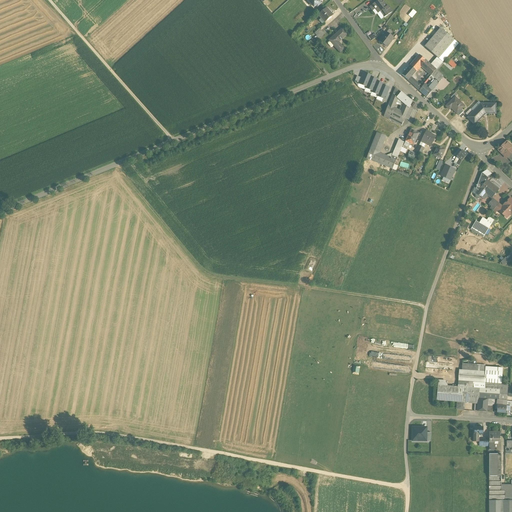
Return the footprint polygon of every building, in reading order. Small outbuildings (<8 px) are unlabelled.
[(379,1),(370,7),(372,11),(375,9),(375,10),(376,9),(379,13),(381,12),(381,11),(382,10),(386,16),(392,12),(388,6),(386,7),(381,0),(379,0),(378,0),(379,1)] [(328,12),(326,9),(319,16),(322,19),(323,18),(326,21),(333,15),(330,11),(328,12)] [(412,18),(416,12),(413,9),(408,15),(412,18)] [(344,49),(338,42),(341,40),(341,41),(342,40),(341,40),(347,35),(342,29),(330,41),(340,53),(344,49)] [(440,29),(424,47),(437,57),(443,63),(458,44),(440,29)] [(394,38),(386,32),(379,41),(387,47),(394,38)] [(420,55),(410,66),(416,71),(420,66),(425,60),(420,55)] [(430,65),(431,66),(436,70),(443,63),(437,57),(430,65)] [(425,60),(420,66),(424,69),(429,64),(425,60)] [(410,66),(402,75),(412,84),(415,81),(410,77),(416,71),(410,66)] [(431,66),(427,71),(431,75),(436,70),(431,66)] [(436,70),(431,75),(440,82),(444,77),(436,70)] [(360,84),(367,87),(371,78),(371,76),(364,73),(362,79),(360,84)] [(366,89),(372,91),(376,81),(376,80),(371,78),(367,87),(366,89)] [(372,93),(378,95),(382,86),(383,84),(376,81),(372,91),(372,93)] [(433,83),(429,88),(432,91),(438,84),(437,84),(436,83),(436,82),(435,81),(433,83)] [(429,88),(425,84),(419,91),(426,98),(432,91),(429,88)] [(389,88),(382,86),(378,95),(378,97),(383,99),(384,99),(387,94),(389,88)] [(401,93),(395,88),(393,94),(397,98),(401,93)] [(397,98),(398,99),(397,100),(400,103),(401,102),(403,103),(404,105),(409,108),(412,102),(401,93),(397,98)] [(397,98),(393,94),(384,116),(389,119),(390,116),(394,109),(397,100),(398,99),(397,98)] [(453,100),(446,107),(449,110),(451,108),(457,114),(461,110),(464,107),(458,101),(459,101),(455,98),(455,97),(453,100)] [(397,100),(394,109),(401,112),(402,111),(400,111),(402,107),(403,103),(401,102),(400,103),(397,100)] [(469,117),(468,118),(473,123),(478,118),(480,120),(483,116),(487,114),(496,114),(495,104),(481,104),(473,112),(469,117)] [(409,108),(404,105),(402,111),(401,112),(400,114),(406,116),(409,108)] [(413,110),(409,108),(406,116),(405,118),(409,120),(413,110)] [(394,109),(390,116),(389,119),(388,119),(397,124),(402,126),(405,118),(406,116),(400,114),(401,112),(394,109)] [(414,133),(410,131),(406,141),(409,143),(413,145),(419,134),(415,132),(414,133)] [(431,133),(426,131),(421,141),(431,147),(436,137),(431,134),(431,133)] [(386,137),(377,133),(366,159),(376,163),(379,153),(386,137)] [(386,156),(379,153),(376,163),(392,170),(403,143),(399,142),(394,154),(393,153),(386,156)] [(511,147),(507,142),(503,145),(503,147),(502,148),(501,148),(498,150),(502,154),(503,154),(507,158),(506,158),(507,158),(511,152),(511,147)] [(445,149),(437,146),(433,155),(441,158),(445,149)] [(410,150),(407,156),(414,160),(417,153),(410,150)] [(462,151),(457,157),(459,159),(462,162),(467,155),(462,151)] [(455,170),(445,166),(441,176),(450,180),(455,170)] [(476,189),(478,191),(487,181),(489,179),(482,172),(476,189)] [(487,181),(478,191),(476,194),(477,195),(475,197),(478,199),(480,197),(483,200),(489,196),(491,199),(498,190),(487,181)] [(502,207),(499,210),(500,210),(506,216),(510,213),(511,214),(511,200),(510,198),(502,207)] [(495,209),(493,211),(495,213),(500,210),(499,210),(502,207),(499,204),(495,209)] [(489,218),(487,221),(483,218),(480,223),(484,226),(482,229),(486,232),(494,220),(489,218)] [(483,237),(486,232),(482,229),(484,226),(480,223),(476,221),(470,229),(483,237)] [(500,262),(505,266),(509,260),(505,257),(500,262)] [(502,368),(485,367),(485,371),(484,383),(501,384),(502,368)] [(462,370),(459,370),(458,381),(484,383),(485,371),(462,370)] [(484,383),(458,381),(458,387),(463,388),(468,388),(467,394),(479,395),(479,399),(478,399),(478,404),(478,405),(477,411),(487,412),(487,407),(492,407),(492,405),(496,405),(497,400),(503,401),(503,400),(507,401),(508,385),(501,384),(484,383)] [(458,387),(438,386),(437,401),(457,402),(462,403),(463,388),(458,387)] [(468,388),(463,388),(462,403),(464,403),(478,404),(478,399),(479,399),(479,395),(467,394),(468,388)] [(503,406),(497,405),(497,406),(497,413),(506,413),(506,406),(507,401),(503,400),(503,401),(503,406)] [(426,428),(413,427),(413,441),(426,441),(426,433),(426,428)] [(483,427),(473,427),(473,436),(480,436),(483,436),(483,427)] [(497,433),(489,433),(489,436),(489,438),(489,439),(489,442),(494,442),(500,442),(500,434),(497,434),(497,433)] [(495,454),(489,454),(489,477),(501,477),(501,454),(495,454)] [(511,511),(511,501),(505,501),(505,491),(501,491),(501,485),(501,477),(489,477),(488,511),(511,511)] [(511,485),(501,485),(501,491),(505,491),(505,501),(511,501),(511,485)]
